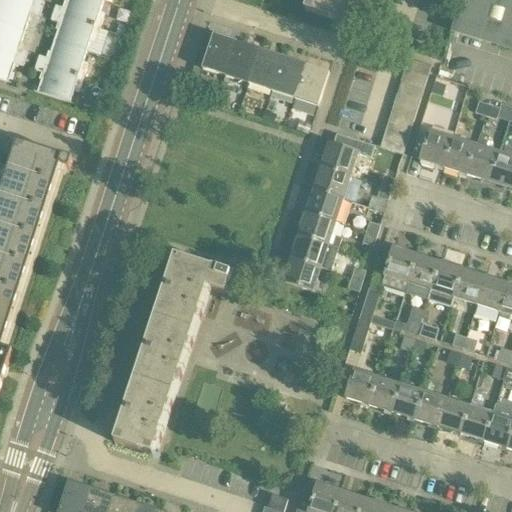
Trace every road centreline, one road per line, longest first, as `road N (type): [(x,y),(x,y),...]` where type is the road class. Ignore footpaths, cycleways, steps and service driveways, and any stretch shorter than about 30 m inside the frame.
road 1 (tertiary): [(13,511),(182,0)]
road 2 (residential): [(511,490),(320,429)]
